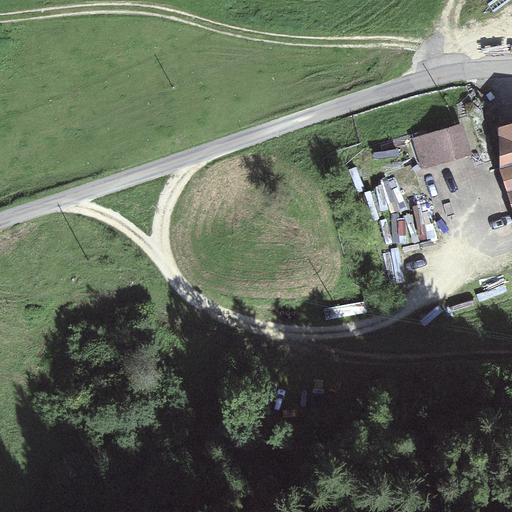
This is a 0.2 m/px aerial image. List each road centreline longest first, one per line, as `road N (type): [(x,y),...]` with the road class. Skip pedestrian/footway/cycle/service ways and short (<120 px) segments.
road 1 (unclassified): [(0,219),(434,76),(511,63)]
road 2 (track): [(0,18),(107,7),(427,58),(434,76)]
road 3 (track): [(511,356),(333,358),(287,335)]
